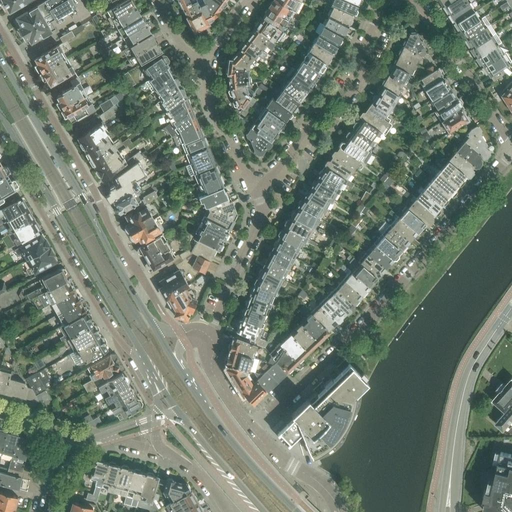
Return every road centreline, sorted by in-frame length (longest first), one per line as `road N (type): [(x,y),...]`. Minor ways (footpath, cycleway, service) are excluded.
road 1 (residential): [(251,430),(361,327),(511,153)]
road 2 (residential): [(139,300),(145,284),(0,26)]
road 3 (secondary): [(0,113),(142,361)]
road 4 (secondary): [(139,300),(0,56)]
road 5 (residential): [(0,140),(118,340),(142,361)]
road 6 (residential): [(257,190),(308,128),(327,123),(359,77),(358,54),(386,0)]
road 7 (secondary): [(296,511),(223,430),(174,358)]
road 8 (residential): [(511,147),(414,0)]
road 9 (tertiary): [(452,459),(467,382),(511,307)]
road 10 (residential): [(207,334),(265,214),(257,190)]
road 11 (residential): [(257,190),(201,70)]
road 12 (secondary): [(181,415),(264,511)]
road 13 (tertiary): [(338,511),(317,481),(251,430)]
